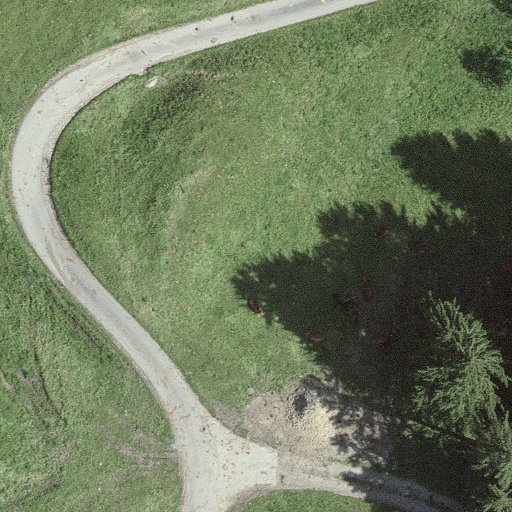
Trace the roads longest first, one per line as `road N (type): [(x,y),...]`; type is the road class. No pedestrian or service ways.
road 1 (unclassified): [(326,0),(104,70),(52,108),(30,152),(30,197),(55,253),(165,376),(216,469)]
road 2 (track): [(216,469),(296,471),(374,485),(447,511)]
